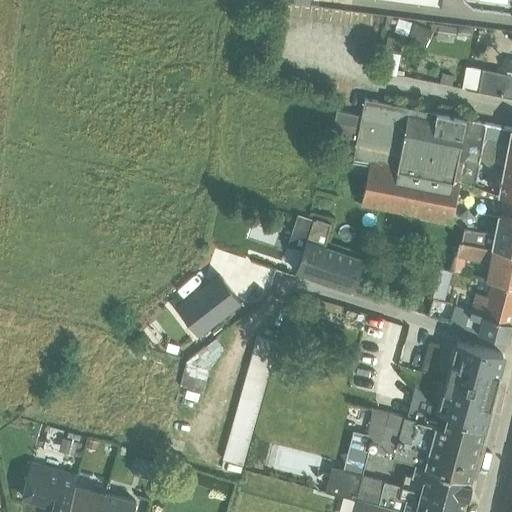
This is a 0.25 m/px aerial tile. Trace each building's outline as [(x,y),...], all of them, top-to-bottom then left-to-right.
[(383,0),(442,8),(443,0),(383,0)] [(387,17),(384,28),(390,30),(392,23),(396,25),(394,33),(408,37),(426,46),(434,31),(438,31),(436,41),(453,43),(454,35),(455,35),(457,25),(439,23),(439,24),(431,24),(431,31),(411,22),(398,18),(397,20),(392,19),(393,17),(387,17)] [(386,37),(379,72),(396,75),(403,40),(386,37)] [(467,66),(462,89),(511,98),(511,60),(508,60),(506,74),(467,66)] [(281,85),(263,81),(259,93),(278,98),(281,85)] [(369,165),(460,181),(474,183),(478,163),(503,168),(497,196),(511,198),(511,129),(365,100),(361,117),(337,112),(332,135),(357,140),(353,162),(369,165)] [(460,181),(369,165),(361,205),(451,223),(460,181)] [(298,214),(288,246),(302,251),(295,274),(353,294),(365,259),(326,246),(332,223),(315,218),(315,220),(298,214)] [(460,242),(511,252),(511,218),(497,215),(493,235),(463,228),(460,242)] [(511,252),(460,242),(457,256),(489,263),(485,280),(489,282),(511,286),(511,252)] [(441,268),(434,294),(446,297),(453,271),(441,268)] [(219,275),(176,307),(198,336),(241,304),(219,275)] [(471,309),(511,323),(511,286),(489,282),(486,295),(474,292),(471,309)] [(511,325),(511,323),(471,309),(454,306),(450,323),(508,341),(511,325)] [(301,315),(296,334),(308,336),(313,317),(301,315)] [(257,337),(223,459),(242,465),(276,343),(257,337)] [(186,361),(180,385),(203,393),(208,371),(224,348),(216,338),(186,361)] [(440,412),(484,431),(483,430),(503,355),(501,354),(457,342),(440,412)] [(423,422),(429,401),(414,387),(406,417),(423,422)] [(368,434),(366,440),(378,443),(375,453),(415,465),(470,480),(484,431),(440,412),(429,401),(423,422),(406,417),(375,409),(368,434)] [(343,470),(361,474),(367,451),(364,450),(366,440),(368,434),(352,430),(343,470)] [(63,438),(59,451),(78,456),(82,443),(63,438)] [(135,460),(131,475),(149,479),(153,464),(135,460)] [(67,511),(75,485),(78,475),(31,462),(22,497),(53,506),(50,511),(67,511)] [(363,475),(357,499),(402,511),(461,511),(470,480),(415,465),(412,476),(404,474),(401,485),(363,475)] [(361,474),(343,470),(332,467),(326,491),(357,499),(363,475),(361,474)] [(75,485),(67,511),(100,511),(105,493),(75,485)] [(105,493),(100,511),(133,511),(136,502),(105,493)] [(402,511),(357,499),(353,511),(402,511)]
